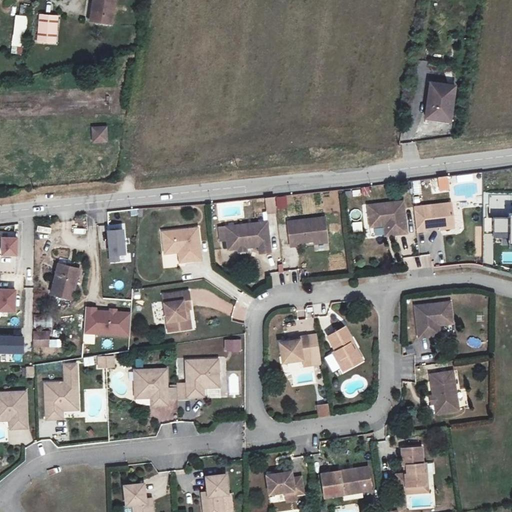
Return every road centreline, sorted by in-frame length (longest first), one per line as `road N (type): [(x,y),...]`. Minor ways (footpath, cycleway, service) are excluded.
road 1 (unclassified): [(511,154),(0,212)]
road 2 (residential): [(384,287),(262,306),(255,407),(268,430),(364,417),(384,396)]
road 3 (residential): [(1,494),(57,459),(241,436)]
road 4 (residential): [(511,291),(468,279),(384,287)]
